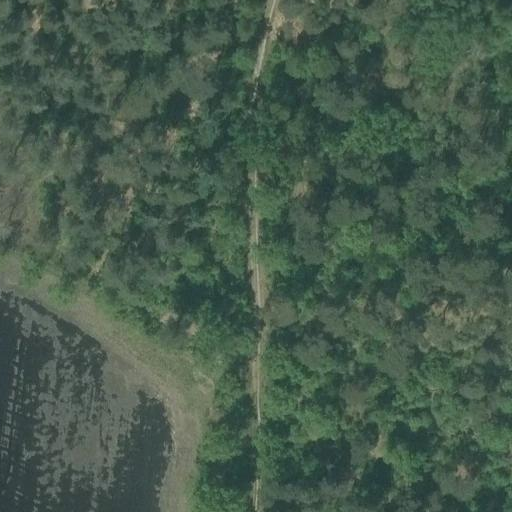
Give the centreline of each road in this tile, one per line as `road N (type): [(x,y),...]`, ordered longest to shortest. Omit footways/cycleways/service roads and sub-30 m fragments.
road 1 (track): [(253,511),(256,221),(269,0)]
road 2 (track): [(262,42),(149,78),(0,183)]
